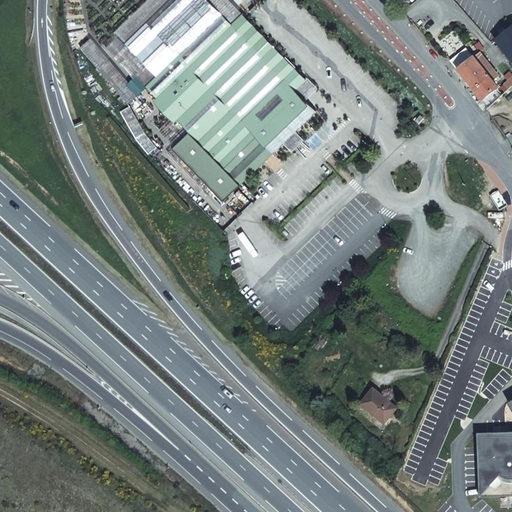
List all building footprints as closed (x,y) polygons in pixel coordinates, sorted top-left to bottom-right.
[(170,0),(209,0),(233,24),(242,14),(228,0),(151,0),(116,34),(126,44),(137,33),(170,0)] [(209,0),(170,0),(137,33),(159,55),(147,66),(137,76),(146,86),(190,131),(173,148),(226,201),(317,111),(307,100),(317,90),(243,14),(242,14),(233,24),(209,0)] [(511,28),(496,41),(511,61),(511,28)] [(159,55),(137,33),(126,44),(147,66),(159,55)] [(139,93),(130,83),(92,38),(81,48),(128,103),(139,93)] [(450,62),(457,71),(474,58),(467,49),(450,62)] [(480,53),(474,58),(493,81),(499,76),(480,53)] [(485,104),(488,109),(503,97),(504,95),(499,89),(493,81),(474,58),(457,71),(483,105),(485,104)] [(139,93),(146,86),(137,76),(130,83),(139,93)] [(499,89),(504,95),(511,87),(511,86),(508,81),(499,89)] [(421,116),(416,121),(419,125),(424,119),(421,116)] [(320,337),(316,343),(323,349),(327,342),(320,337)] [(398,408),(374,389),(361,404),(385,424),(398,408)] [(511,432),(505,433),(478,434),(480,498),(511,496),(511,432)]
